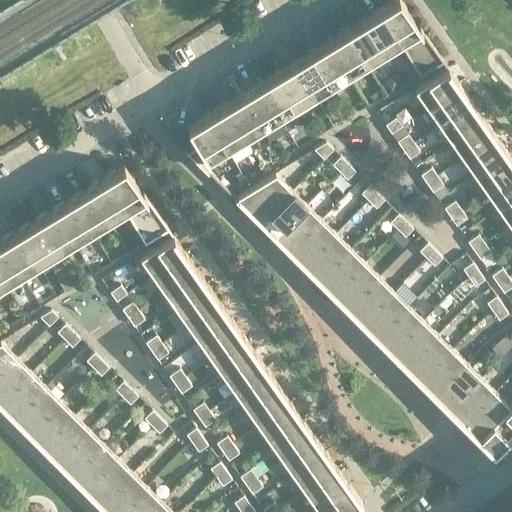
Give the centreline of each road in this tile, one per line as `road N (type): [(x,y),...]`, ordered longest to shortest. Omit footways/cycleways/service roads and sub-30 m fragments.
road 1 (unclassified): [(152,97),(315,0)]
road 2 (unclassified): [(0,193),(152,97)]
